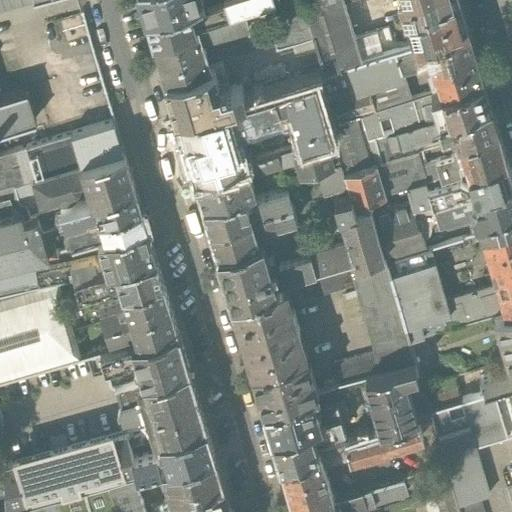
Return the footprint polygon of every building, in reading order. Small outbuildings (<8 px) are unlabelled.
[(143,0),(147,13),(190,0),(143,0)] [(191,0),(190,0),(147,13),(154,34),(248,6),(269,0),(224,0),(225,1),(195,10),(191,0)] [(275,0),(280,20),(270,23),(277,47),(314,37),(301,0),(275,0)] [(301,0),(314,37),(324,70),(394,48),(387,26),(358,36),(346,0),(301,0)] [(459,0),(403,0),(417,43),(468,27),(459,0)] [(248,6),(154,34),(167,79),(210,68),(202,42),(254,27),(248,6)] [(81,12),(60,18),(65,41),(86,35),(81,12)] [(417,43),(394,48),(405,72),(436,62),(443,89),(482,77),(480,71),(468,27),(417,43)] [(324,70),(276,86),(283,107),(292,103),(297,123),(250,139),(255,157),(276,151),(333,134),(330,124),(362,114),(414,98),(405,72),(394,48),(324,70)] [(222,65),(210,68),(221,91),(210,95),(212,106),(249,94),(243,87),(229,88),(222,65)] [(210,68),(167,79),(178,116),(212,106),(210,95),(221,91),(210,68)] [(414,98),(362,114),(370,140),(490,103),(489,99),(483,81),(482,77),(443,89),(414,98)] [(283,107),(276,86),(249,94),(212,106),(214,119),(225,115),(232,122),(242,122),(278,112),(283,107)] [(0,186),(14,183),(33,177),(85,162),(75,129),(69,106),(34,117),(26,89),(0,96),(0,186)] [(370,140),(378,164),(410,154),(409,149),(402,150),(401,145),(452,129),(457,140),(497,128),(496,124),(494,117),(490,103),(370,140)] [(445,159),(441,145),(410,154),(378,164),(370,140),(362,114),(330,124),(333,134),(341,161),(348,185),(351,194),(356,209),(372,204),(371,199),(408,188),(428,182),(441,178),(436,162),(445,159)] [(457,140),(441,145),(445,159),(436,162),(441,178),(473,168),(506,157),(499,135),(497,128),(457,140)] [(333,134),(276,151),(279,164),(284,179),(316,169),(341,161),(333,134)] [(134,184),(124,149),(85,162),(33,177),(39,201),(56,197),(68,200),(80,194),(78,184),(84,181),(87,198),(134,184)] [(279,164),(276,151),(255,157),(195,174),(204,204),(244,192),(254,187),(250,168),(253,166),(256,169),(279,164)] [(454,185),(430,192),(434,207),(511,183),(511,177),(507,162),(506,157),(473,168),(474,187),(470,190),(467,184),(454,185)] [(341,161),(316,169),(324,193),(348,185),(341,161)] [(33,177),(14,183),(21,208),(29,205),(39,201),(33,177)] [(408,188),(413,203),(416,212),(434,207),(430,192),(428,182),(408,188)] [(145,222),(98,238),(103,260),(95,262),(94,253),(30,272),(28,261),(40,255),(48,260),(56,253),(41,243),(29,205),(21,208),(14,183),(0,186),(0,293),(58,280),(71,277),(154,253),(145,222)] [(416,212),(421,228),(435,224),(462,217),(469,215),(471,220),(479,219),(483,232),(511,222),(511,183),(434,207),(416,212)] [(87,198),(61,208),(64,219),(96,210),(99,218),(105,216),(140,204),(134,184),(87,198)] [(293,202),(286,188),(256,197),(257,201),(249,207),(244,192),(204,204),(211,226),(293,202)] [(351,194),(334,198),(338,215),(343,214),(356,209),(351,194)] [(294,220),(293,202),(211,226),(218,252),(259,239),(255,224),(260,222),(267,228),(294,220)] [(421,228),(416,212),(413,203),(375,216),(386,253),(388,260),(428,249),(422,232),(421,228)] [(108,223),(68,235),(70,247),(98,238),(145,222),(140,204),(105,216),(108,223)] [(356,209),(343,214),(350,239),(309,253),(309,258),(279,266),(280,273),(273,275),(268,259),(274,258),(272,250),(266,251),(262,238),(259,239),(218,252),(232,298),(281,284),(309,276),(386,253),(375,216),(372,204),(356,209)] [(511,222),(483,232),(473,235),(477,249),(490,246),(498,284),(501,297),(494,299),(497,314),(511,309),(511,222)] [(428,249),(388,260),(411,339),(493,315),(497,314),(494,299),(501,297),(498,284),(448,298),(431,248),(428,249)] [(162,278),(154,253),(71,277),(77,294),(119,280),(122,292),(162,278)] [(382,371),(417,361),(411,339),(388,260),(386,253),(309,276),(316,294),(354,283),(375,351),(382,371)] [(99,311),(102,324),(168,300),(162,278),(122,292),(124,305),(99,311)] [(58,280),(0,293),(0,381),(82,359),(58,280)] [(281,284),(232,298),(253,369),(301,354),(295,333),(302,331),(293,308),(288,307),(281,284)] [(135,343),(177,330),(168,300),(102,324),(105,337),(132,328),(135,343)] [(511,360),(511,309),(497,314),(493,315),(507,362),(511,360)] [(135,343),(102,353),(106,370),(134,362),(138,381),(188,366),(177,330),(135,343)] [(364,377),(382,371),(375,351),(335,363),(339,383),(364,377)] [(0,416),(1,420),(7,506),(113,481),(133,474),(135,473),(132,457),(128,446),(124,430),(50,452),(33,400),(108,377),(106,370),(102,353),(82,359),(0,381),(0,416)] [(264,406),(316,392),(319,390),(315,380),(315,374),(313,369),(307,368),(301,354),(253,369),(264,406)] [(381,431),(418,419),(406,378),(420,374),(417,361),(382,371),(364,377),(381,431)] [(124,430),(128,446),(160,436),(207,421),(188,366),(138,381),(111,389),(124,430)] [(481,379),(482,386),(487,394),(511,386),(511,372),(510,372),(481,379)] [(456,379),(424,387),(432,413),(464,402),(456,379)] [(511,435),(511,386),(487,394),(469,400),(464,402),(432,413),(448,466),(453,483),(459,502),(480,496),(492,493),(477,446),(511,435)] [(469,390),(469,400),(487,394),(482,386),(469,390)] [(272,435),(341,415),(334,402),(325,404),(326,411),(318,412),(316,392),(264,406),(272,435)] [(272,435),(280,460),(348,440),(341,415),(272,435)] [(294,509),(333,499),(322,462),(331,459),(358,459),(425,439),(418,419),(381,431),(348,440),(280,460),(294,509)] [(152,451),(132,457),(135,473),(162,467),(216,452),(207,421),(160,436),(164,456),(157,458),(152,451)] [(162,467),(169,495),(224,480),(216,452),(162,467)] [(448,466),(404,479),(408,495),(453,483),(448,466)] [(113,481),(119,511),(143,511),(133,474),(113,481)] [(404,479),(333,499),(337,511),(348,511),(398,498),(398,506),(408,504),(408,495),(404,479)] [(224,480),(169,495),(174,511),(191,511),(230,501),(224,480)] [(119,511),(113,481),(7,506),(7,511),(97,511),(102,511),(119,511)] [(174,511),(169,495),(150,502),(152,511),(174,511)] [(485,511),(480,496),(459,502),(461,511),(485,511)] [(336,511),(337,511),(333,499),(294,509),(294,511),(336,511)] [(233,511),(230,501),(191,511),(233,511)] [(461,511),(459,502),(429,510),(429,511),(461,511)]
